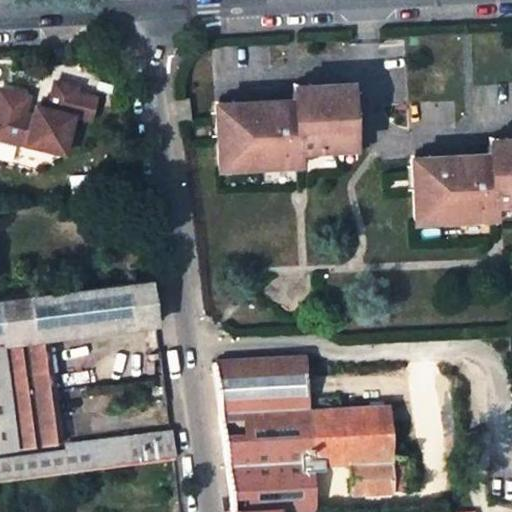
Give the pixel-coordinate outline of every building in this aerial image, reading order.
[(230,110),(216,111),(219,171),(284,168),(284,163),(297,162),(298,153),(354,150),(350,83),(306,87),(306,91),(291,92),(292,100),(230,105),(230,110)] [(76,91),(54,85),(47,112),(35,109),(32,118),(0,109),(0,140),(62,157),(72,119),(69,118),(75,94),(76,91)] [(75,94),(69,118),(72,119),(88,123),(94,99),(75,94)] [(189,110),(188,100),(177,101),(179,111),(189,110)] [(190,120),(189,110),(179,111),(180,121),(190,120)] [(488,155),(410,159),(413,225),(494,221),(494,207),(511,206),(511,139),(487,140),(488,155)] [(0,481),(4,481),(173,460),(169,433),(108,440),(109,445),(60,450),(44,339),(155,325),(148,282),(0,300),(0,481)] [(305,356),(211,361),(231,511),(312,511),(311,477),(323,477),(321,464),(349,463),(350,475),(351,493),(413,488),(411,457),(391,458),(387,403),(371,404),(309,408),(305,356)] [(321,464),(323,477),(350,475),(349,463),(321,464)]
